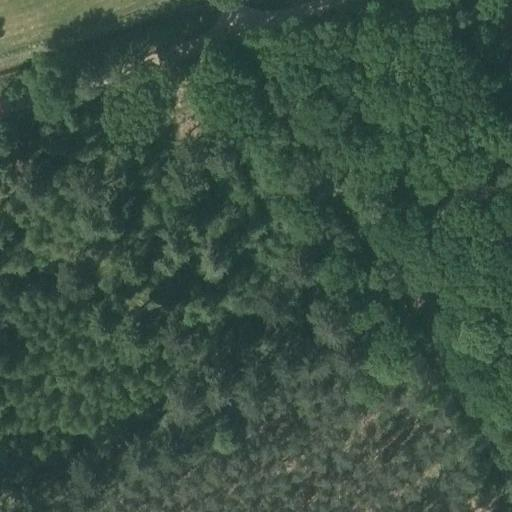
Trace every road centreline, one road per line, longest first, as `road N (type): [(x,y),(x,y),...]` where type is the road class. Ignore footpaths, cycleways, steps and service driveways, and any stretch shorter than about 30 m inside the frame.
road 1 (track): [(510,452),(252,30)]
road 2 (track): [(231,36),(0,103)]
